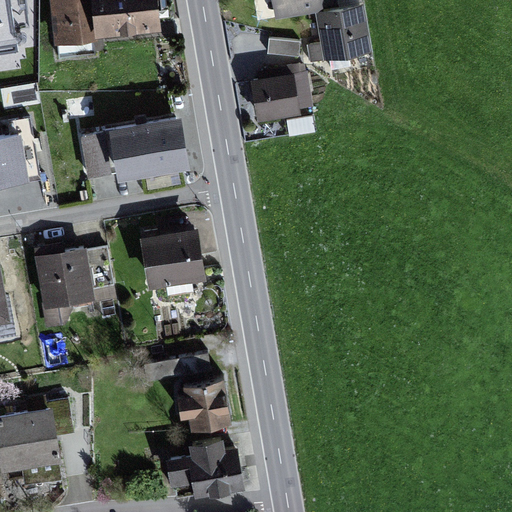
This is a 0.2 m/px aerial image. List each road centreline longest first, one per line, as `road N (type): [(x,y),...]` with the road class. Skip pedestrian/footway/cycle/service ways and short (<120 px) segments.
road 1 (secondary): [(287,497),(234,189)]
road 2 (residential): [(234,189),(0,229)]
road 3 (secondary): [(234,189),(201,0)]
